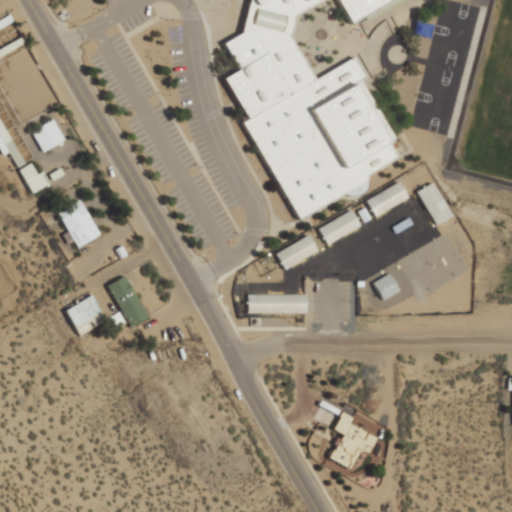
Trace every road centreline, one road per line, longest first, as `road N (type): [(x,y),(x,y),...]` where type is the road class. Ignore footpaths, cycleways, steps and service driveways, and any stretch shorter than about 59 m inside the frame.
road 1 (residential): [(322,511),(26,0)]
road 2 (residential): [(511,346),(262,349),(237,363)]
